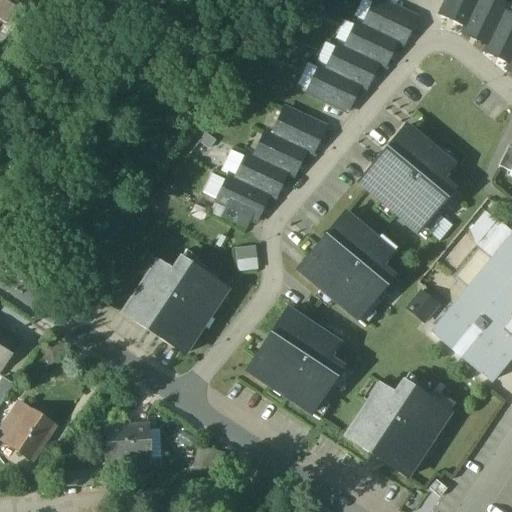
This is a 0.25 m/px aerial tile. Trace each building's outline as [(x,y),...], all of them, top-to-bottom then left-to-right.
[(415,19),(375,0),(363,26),(396,42),(396,43),(402,46),(415,19)] [(447,0),(440,15),(465,28),(466,28),(479,0),(447,0)] [(493,0),(479,0),(466,28),(465,28),(462,34),(487,46),(488,46),(504,13),(505,14),(508,7),(493,0)] [(511,17),(505,14),(504,13),(488,46),(487,46),(484,52),(509,65),(510,65),(511,61),(511,17)] [(396,42),(363,26),(357,23),(345,48),(344,49),(378,64),(377,65),(384,68),(396,43),(396,42)] [(378,64),(344,49),(345,48),(338,45),(326,70),(326,71),(359,87),(365,90),(377,65),(378,64)] [(359,87),(326,71),(326,70),(320,67),(307,94),(347,113),(359,87)] [(324,129),(284,110),(272,135),(272,136),(305,152),(311,156),(324,129)] [(453,167),(405,128),(387,150),(391,152),(380,166),(376,163),(358,185),(384,206),(386,203),(395,210),(392,213),(417,234),(453,191),(441,181),(453,167)] [(305,152),(272,136),(272,135),(266,132),(254,157),(253,158),(286,174),(286,175),(293,178),(305,152)] [(511,149),(508,147),(498,167),(510,173),(511,169),(511,149)] [(286,174),(253,158),(254,157),(247,154),(235,179),(235,180),(268,196),(268,197),(274,200),(286,175),(286,174)] [(268,196),(235,180),(235,179),(229,176),(216,203),(226,208),(251,220),(256,222),(268,197),(268,196)] [(453,191),(417,234),(425,241),(437,227),(434,225),(447,209),(450,211),(461,198),(453,191)] [(251,220),(226,208),(221,218),(246,230),(251,220)] [(392,255),(344,215),(326,237),(330,240),(319,253),(315,250),(297,272),(323,293),(326,290),(334,297),(331,300),(356,321),(392,278),(380,268),(392,255)] [(511,236),(495,256),(468,290),(431,334),(490,383),(510,358),(511,356),(511,236)] [(481,246),(454,278),(468,290),(495,256),(481,246)] [(239,270),(260,269),(259,247),(238,248),(239,270)] [(200,261),(186,251),(180,261),(226,291),(232,282),(218,273),(216,276),(198,264),(200,261)] [(180,261),(171,273),(156,263),(122,315),(146,330),(148,327),(163,336),(160,340),(184,355),(202,328),(199,326),(205,316),(208,318),(226,291),(180,261)] [(392,278),(356,321),(365,328),(376,315),(373,312),(386,296),(389,299),(400,285),(392,278)] [(422,287),(406,307),(426,323),(442,302),(422,287)] [(287,311),(271,335),(275,337),(265,352),(262,349),(246,373),(274,391),(276,388),(286,394),(283,398),(310,415),(341,369),(329,360),(338,345),(287,311)] [(0,370),(18,343),(0,331),(0,370)] [(341,369),(310,415),(319,422),(329,407),(326,405),(337,387),(341,389),(350,375),(341,369)] [(423,384),(408,375),(402,384),(449,415),(455,406),(440,396),(438,399),(420,388),(423,384)] [(1,378),(0,380),(0,404),(12,385),(1,378)] [(402,384),(394,397),(379,387),(345,438),(368,454),(371,450),(385,459),(383,463),(406,479),(425,451),(421,449),(427,439),(431,442),(449,415),(402,384)] [(19,404),(0,431),(0,442),(29,463),(53,428),(19,404)] [(147,469),(145,427),(105,429),(107,471),(147,469)] [(435,482),(428,489),(439,498),(445,490),(435,482)]
